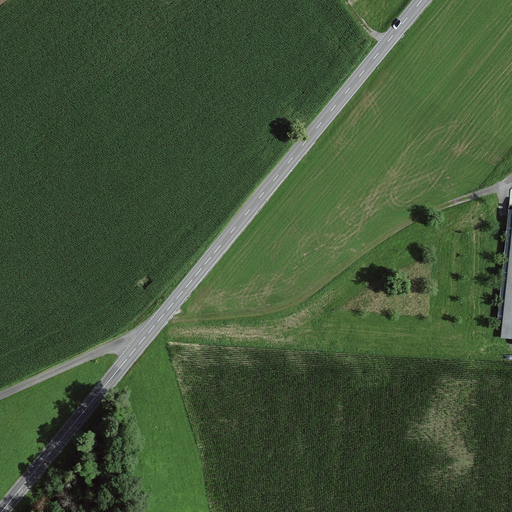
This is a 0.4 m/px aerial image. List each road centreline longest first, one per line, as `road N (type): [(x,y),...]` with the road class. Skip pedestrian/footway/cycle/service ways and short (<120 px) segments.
road 1 (primary): [(1,511),(421,0)]
road 2 (track): [(153,327),(287,305),(417,217),(511,178)]
